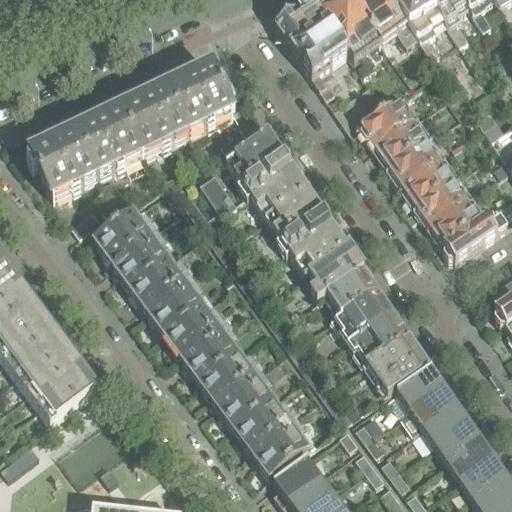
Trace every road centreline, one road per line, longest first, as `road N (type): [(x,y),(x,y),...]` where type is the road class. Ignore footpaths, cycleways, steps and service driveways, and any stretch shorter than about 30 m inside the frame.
road 1 (residential): [(0,204),(229,511)]
road 2 (residential): [(434,318),(226,0)]
road 3 (tertiary): [(0,109),(226,0)]
road 4 (residential): [(511,429),(434,318)]
